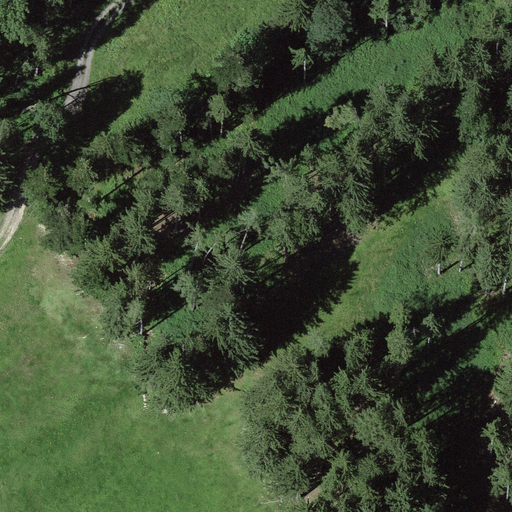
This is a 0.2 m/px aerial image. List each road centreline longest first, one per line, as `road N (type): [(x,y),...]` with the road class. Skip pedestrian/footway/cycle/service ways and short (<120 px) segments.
road 1 (track): [(0,289),(22,195),(74,135)]
road 2 (track): [(129,0),(96,38),(74,135)]
